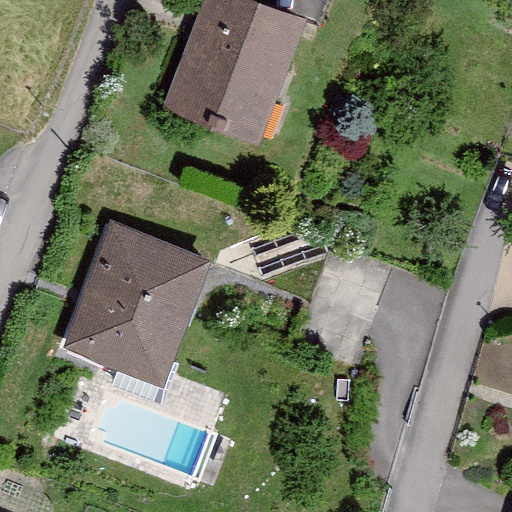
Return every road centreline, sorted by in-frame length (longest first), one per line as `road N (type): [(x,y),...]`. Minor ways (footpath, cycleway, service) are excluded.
road 1 (residential): [(409,511),(497,213)]
road 2 (residential): [(0,284),(112,0)]
